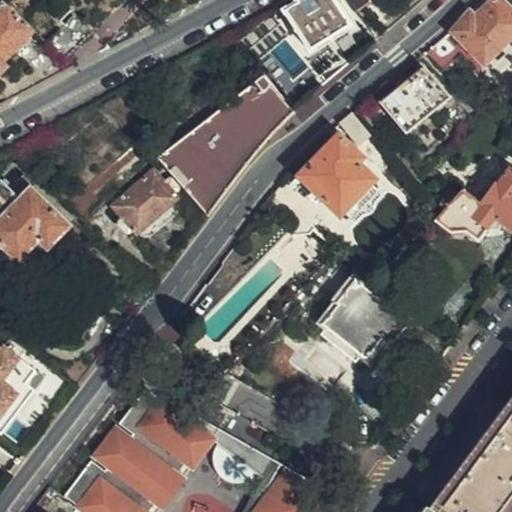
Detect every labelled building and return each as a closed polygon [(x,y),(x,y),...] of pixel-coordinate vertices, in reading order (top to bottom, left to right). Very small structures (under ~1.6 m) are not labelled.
[(0,102),(76,66),(67,58),(47,40),(2,0),(1,0),(0,2),(0,102)] [(348,25),(333,0),(294,0),(295,1),(284,6),(308,49),(348,25)] [(488,0),(480,8),(473,2),(450,28),(489,68),(511,44),(511,11),(501,0),(488,0)] [(47,40),(67,58),(91,31),(72,14),(47,40)] [(422,66),(380,99),(392,113),(406,129),(447,96),(422,66)] [(292,109),(264,73),(157,156),(208,211),(250,157),(292,109)] [(362,104),(379,124),(392,113),(380,99),(375,93),(362,104)] [(486,141),(506,118),(495,106),(474,129),(486,141)] [(359,146),(370,135),(352,112),(337,124),(359,146)] [(342,209),(368,182),(372,178),(355,162),(360,157),(337,134),(299,173),(306,179),(300,185),(308,193),(314,187),(321,195),(339,212),(342,209)] [(90,194),(138,152),(133,145),(84,187),(90,194)] [(511,229),(511,169),(508,166),(480,202),(460,188),(434,217),(450,229),(464,229),(476,238),(494,216),(511,229)] [(178,196),(154,168),(112,203),(136,232),(138,230),(178,196)] [(4,177),(0,181),(0,242),(2,244),(25,265),(33,266),(45,252),(46,243),(66,222),(30,187),(35,182),(24,173),(13,184),(4,177)] [(382,195),(368,182),(342,209),(356,222),(382,195)] [(321,195),(314,187),(308,193),(315,200),(321,195)] [(156,230),(178,211),(179,205),(178,196),(138,230),(146,234),(150,233),(156,230)] [(312,227),(300,216),(289,227),(272,244),(275,248),(293,230),(308,231),(312,227)] [(326,325),(362,353),(365,356),(381,336),(390,342),(405,322),(353,280),(335,302),(338,304),(323,322),(326,325)] [(356,362),(362,353),(326,325),(320,333),(356,362)] [(434,367),(446,351),(420,331),(408,346),(434,367)] [(2,345),(0,343),(0,396),(8,402),(24,382),(34,368),(9,348),(13,343),(8,339),(2,345)] [(76,386),(91,366),(67,347),(51,367),(76,386)] [(0,438),(1,439),(15,422),(36,438),(69,395),(34,368),(24,382),(32,388),(9,417),(1,411),(0,412),(0,438)] [(32,388),(24,382),(8,402),(5,405),(1,411),(9,417),(32,388)] [(129,433),(126,437),(121,434),(116,433),(109,435),(105,438),(101,443),(99,449),(100,457),(102,461),(106,464),(103,468),(89,458),(63,494),(86,511),(149,511),(156,502),(160,505),(181,477),(177,474),(187,462),(190,464),(210,438),(200,431),(207,421),(171,402),(168,406),(142,387),(116,423),(129,433)] [(511,511),(511,401),(433,507),(439,511),(511,511)] [(218,427),(207,421),(200,431),(210,438),(218,427)] [(286,467),(218,427),(210,438),(215,442),(213,447),(211,452),(212,461),(216,470),(222,476),(229,479),(235,480),(241,480),(246,478),(250,476),(254,472),(260,476),(239,511),(267,511),(254,505),(267,481),(273,485),(286,467)] [(190,464),(187,462),(177,474),(181,477),(190,464)] [(319,511),(333,495),(286,467),(273,485),(267,481),(254,505),(267,511),(319,511)] [(154,511),(160,505),(156,502),(149,511),(154,511)]
